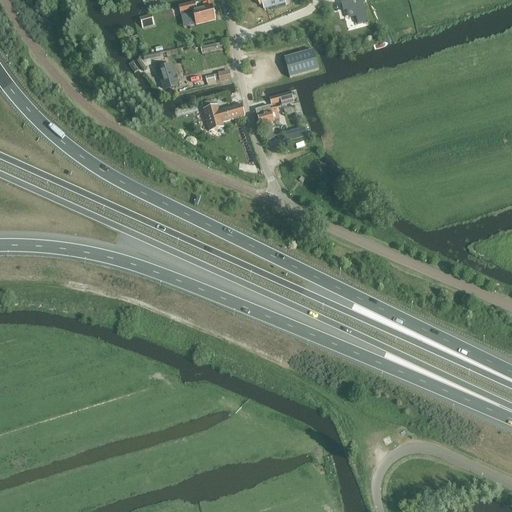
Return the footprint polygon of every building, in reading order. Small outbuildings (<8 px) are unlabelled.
[(257,0),(259,6),(262,5),(264,10),(270,8),(269,3),(279,0),(257,0)] [(360,0),(353,0),(340,4),(342,12),(346,11),(348,19),(356,17),(358,25),(367,22),(360,0)] [(195,4),(188,5),(179,7),(181,17),(193,14),(195,25),(215,21),(212,6),(196,9),(195,4)] [(140,18),(143,29),(155,26),(151,15),(140,18)] [(319,71),(313,51),(284,59),(289,79),(319,71)] [(147,69),(140,60),(137,62),(144,72),(147,69)] [(128,65),(134,73),(138,70),(132,62),(128,65)] [(159,70),(165,90),(177,87),(176,83),(178,83),(176,77),(174,78),(170,66),(159,70)] [(218,74),(220,81),(231,79),(229,72),(218,74)] [(291,94),(269,99),(271,105),(281,103),(282,106),(293,103),(291,94)] [(218,107),(203,110),(208,128),(212,127),(213,130),(222,134),(225,133),(222,123),(244,117),(241,105),(219,111),(218,107)] [(257,117),(260,126),(274,122),(269,106),(255,110),(257,117)] [(305,128),(283,134),(285,143),(307,137),(305,128)]
